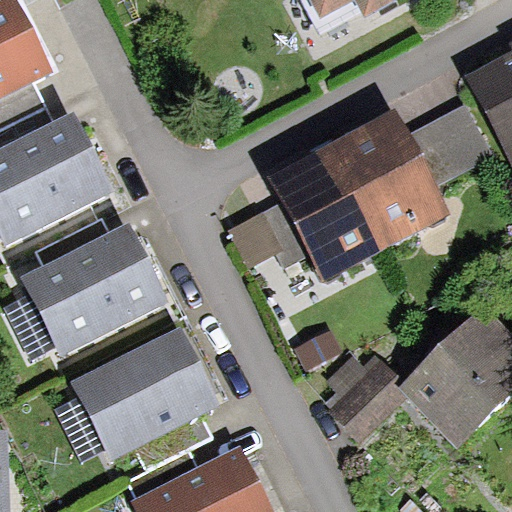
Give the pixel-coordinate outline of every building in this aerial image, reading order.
[(350,5),(361,26),(408,2),(406,0),(302,0),(315,23),(350,5)] [(0,21),(0,104),(40,84),(6,18),(0,21)] [(511,68),(467,94),(511,174),(511,54),(508,57),(511,63),(511,68)] [(331,163),(383,255),(441,223),(389,131),(331,163)] [(0,171),(0,239),(5,249),(98,201),(66,137),(0,171)] [(271,197),(323,289),(383,255),(331,163),(271,197)] [(29,293),(60,357),(152,312),(120,248),(29,293)] [(401,402),(452,455),(511,397),(511,356),(481,325),(401,402)] [(77,399),(112,462),(205,411),(170,348),(77,399)] [(141,511),(255,511),(232,466),(141,511)]
